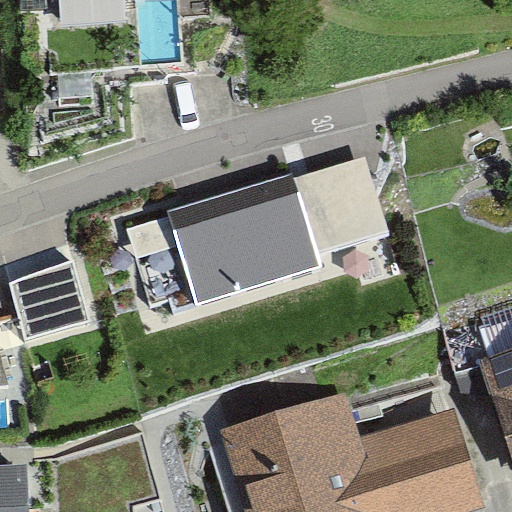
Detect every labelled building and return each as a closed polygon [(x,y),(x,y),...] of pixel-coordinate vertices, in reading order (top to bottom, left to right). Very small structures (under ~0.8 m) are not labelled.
[(367,151),(168,212),(196,301),(395,240),(367,151)] [(0,390),(9,390),(0,349),(0,326),(21,321),(27,345),(90,328),(71,245),(0,268),(0,390)] [(511,361),(503,364),(511,393),(511,361)] [(471,511),(476,511),(447,421),(368,446),(352,398),(226,438),(249,511),(471,511)] [(37,463),(41,511),(133,511),(133,510),(162,505),(145,433),(37,463)] [(0,469),(0,511),(27,511),(26,468),(0,469)]
